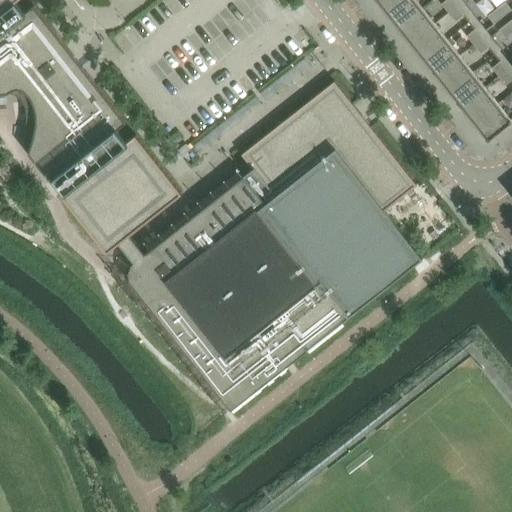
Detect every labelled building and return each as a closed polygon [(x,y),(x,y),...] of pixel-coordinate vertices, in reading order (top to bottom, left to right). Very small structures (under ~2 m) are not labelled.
[(0,0),(0,93),(1,94),(8,93),(12,94),(15,95),(18,96),(21,98),(23,101),(25,104),(26,107),(27,114),(27,122),(27,125),(26,128),(26,131),(26,134),(25,137),(25,141),(25,144),(26,148),(27,151),(29,153),(43,171),(51,181),(55,179),(64,191),(61,194),(96,238),(107,253),(119,243),(130,235),(183,193),(136,134),(128,141),(118,129),(127,122),(81,64),(80,65),(74,57),(74,56),(34,5),(26,12),(16,0),(0,0)] [(380,0),(387,9),(398,0),(380,0)] [(400,25),(422,8),(415,0),(398,0),(387,9),(400,25)] [(451,0),(446,0),(441,4),(448,13),(457,6),(451,0)] [(496,9),(503,17),(511,10),(505,2),(496,9)] [(457,6),(448,13),(455,22),(464,15),(457,6)] [(413,41),(435,24),(422,8),(400,25),(413,41)] [(496,9),(487,16),(494,24),(503,17),(496,9)] [(511,28),(507,23),(499,30),(505,38),(511,33),(511,28)] [(425,57),(447,40),(435,24),(413,41),(425,57)] [(474,45),(482,38),(475,29),(467,36),(474,45)] [(482,38),(474,45),(481,54),(489,47),(482,38)] [(438,73),(460,56),(447,40),(425,57),(438,73)] [(460,56),(438,73),(451,89),(472,72),(473,72),(460,56)] [(500,61),(492,68),(499,77),(507,70),(500,61)] [(511,75),(507,70),(499,77),(506,86),(511,80),(511,75)] [(463,105),(485,88),(472,72),(451,89),(463,105)] [(130,235),(119,243),(134,263),(132,265),(129,272),(130,280),(134,287),(231,410),(308,349),(423,258),(385,211),(417,185),(335,81),(242,155),(253,168),(244,175),(146,254),(130,235)] [(476,121),(498,104),(485,88),(463,105),(476,121)] [(489,138),(511,121),(498,104),(476,121),(489,138)]
